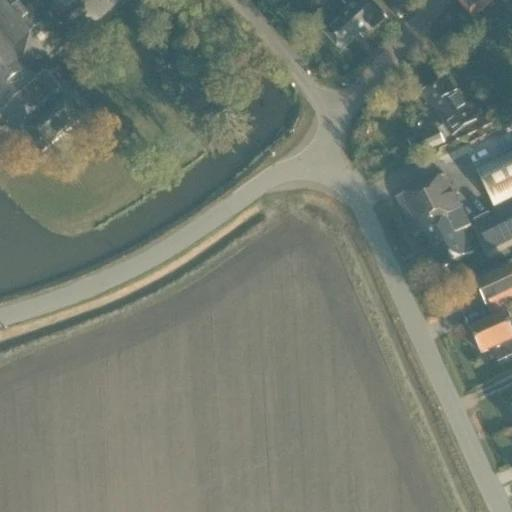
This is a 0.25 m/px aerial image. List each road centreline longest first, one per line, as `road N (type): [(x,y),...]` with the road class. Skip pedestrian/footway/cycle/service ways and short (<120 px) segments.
road 1 (tertiary): [(501,511),(357,198),(321,155)]
road 2 (tertiary): [(0,319),(164,251),(273,175),(321,155)]
road 3 (tertiary): [(321,155),(337,113),(440,0)]
